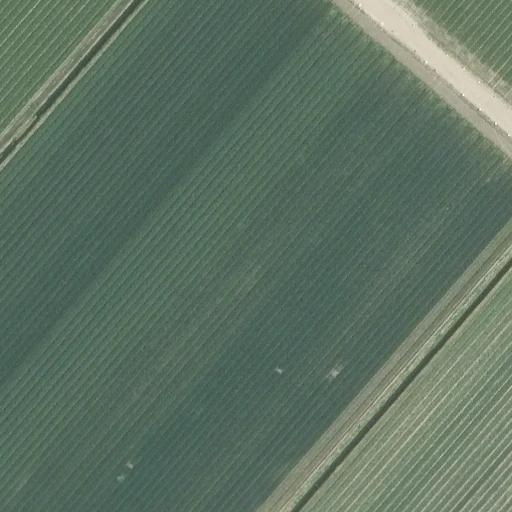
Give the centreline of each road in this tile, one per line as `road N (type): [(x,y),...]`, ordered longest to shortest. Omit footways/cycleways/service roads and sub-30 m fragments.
road 1 (track): [(276,511),(511,238)]
road 2 (track): [(511,125),(369,0)]
